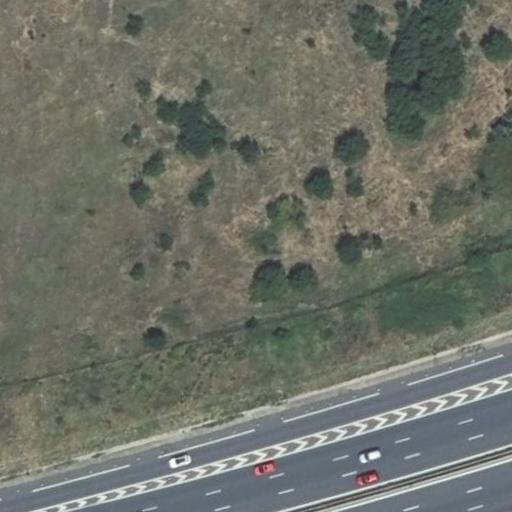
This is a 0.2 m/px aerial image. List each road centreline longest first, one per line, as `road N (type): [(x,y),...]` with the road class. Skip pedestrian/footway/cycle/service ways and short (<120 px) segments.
road 1 (motorway): [(511,361),(0,509)]
road 2 (motorway): [(511,416),(173,511)]
